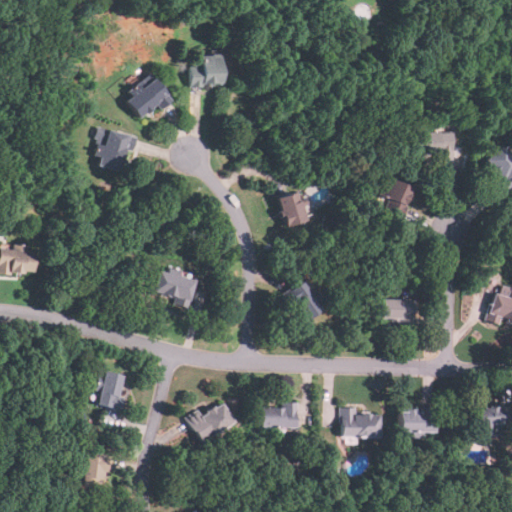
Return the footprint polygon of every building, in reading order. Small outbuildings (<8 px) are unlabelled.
[(218,53),(197,53),(198,63),(187,63),(187,85),(218,84),(218,53)] [(160,100),(158,98),(163,94),(150,76),(121,99),(137,119),(160,100)] [(126,131),(94,129),(92,165),(124,167),(126,131)] [(449,158),(449,131),(410,131),(410,158),(449,158)] [(511,183),(511,163),(506,146),(486,153),(499,188),(511,183)] [(407,185),(385,180),(380,199),(403,204),(407,185)] [(282,225),(301,220),(293,190),(273,195),(282,225)] [(0,272),(29,272),(29,250),(0,250),(0,272)] [(155,269),(150,293),(186,301),(191,277),(176,274),(177,269),(165,266),(164,271),(155,269)] [(305,320),(320,306),(296,281),(281,295),(305,320)] [(484,317),(511,323),(511,291),(491,286),(484,317)] [(410,325),(410,298),(378,298),(378,319),(396,319),(396,325),(410,325)] [(121,375),(101,369),(91,402),(112,408),(121,375)] [(280,406),(256,405),(256,426),(292,427),(293,402),(280,401),(280,406)] [(228,427),(221,403),(185,412),(191,437),(228,427)] [(395,430),(430,430),(430,406),(395,406),(395,430)] [(473,406),(473,433),(501,433),(501,423),(509,423),(509,406),(473,406)] [(336,436),(374,436),(375,410),(336,410),(336,436)] [(102,455),(80,454),(78,486),(100,487),(102,455)]
